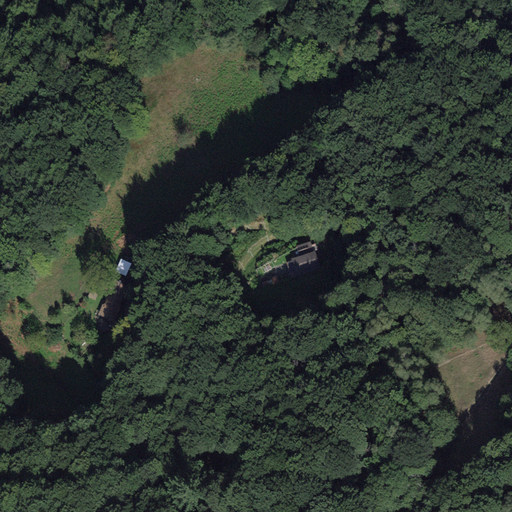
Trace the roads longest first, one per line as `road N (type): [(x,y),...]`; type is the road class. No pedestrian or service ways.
road 1 (track): [(189,260),(165,287),(110,432),(69,454),(0,448)]
road 2 (track): [(189,260),(228,234),(264,226),(274,235),(246,257),(228,294),(238,298),(258,278)]
road 3 (track): [(387,511),(511,354)]
